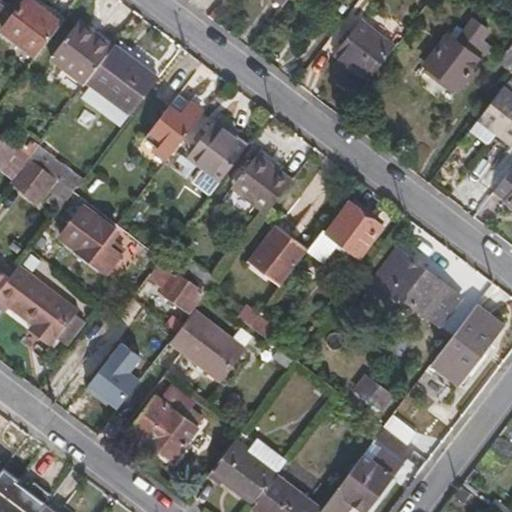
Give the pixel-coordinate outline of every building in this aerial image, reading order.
[(60,26),(30,2),(27,0),(25,0),(1,33),(35,60),(60,26)] [(60,26),(66,18),(41,0),(31,0),(30,2),(60,26)] [(424,67),(456,90),(488,47),(480,41),(493,24),(477,11),(471,19),(454,42),(446,37),(424,67)] [(471,19),(463,14),(446,37),(454,42),(471,19)] [(368,80),(393,46),(359,20),(334,53),(368,80)] [(85,84),(87,81),(112,47),(79,22),(51,59),(85,84)] [(488,47),(501,30),(493,24),(480,41),(488,47)] [(158,79),(114,45),(112,47),(87,81),(131,115),(158,79)] [(511,49),(501,64),(511,72),(511,49)] [(511,145),(511,91),(504,86),(478,120),(497,134),(511,145)] [(184,106),(181,110),(170,101),(148,132),(158,140),(152,149),(166,160),(198,117),(184,106)] [(469,131),(489,145),(497,134),(478,120),(469,131)] [(221,180),(247,146),(214,122),(189,156),(221,180)] [(0,164),(4,168),(18,148),(0,134),(0,164)] [(84,178),(39,144),(29,157),(58,178),(74,191),(84,178)] [(11,182),(39,203),(58,178),(29,157),(11,182)] [(267,214),(292,181),(261,158),(237,191),(267,214)] [(511,209),(511,167),(492,194),(511,209)] [(357,257),(380,226),(350,203),(326,234),(338,243),(357,257)] [(106,246),(117,231),(84,205),(60,237),(75,248),(75,251),(105,273),(118,256),(106,246)] [(280,288),(304,257),(308,251),(275,227),(248,263),(280,288)] [(338,243),(326,234),(323,232),(308,251),(323,263),(338,243)] [(121,234),(113,251),(126,257),(134,240),(121,234)] [(368,285),(385,299),(393,289),(414,263),(396,249),(368,285)] [(185,259),(178,270),(183,273),(184,271),(189,275),(193,275),(201,280),(201,283),(209,289),(214,282),(185,259)] [(189,275),(184,271),(183,273),(181,276),(161,262),(152,276),(163,284),(160,289),(188,310),(201,292),(197,289),(201,283),(201,280),(193,275),(189,275)] [(443,285),(414,263),(393,289),(423,312),(443,285)] [(76,310),(17,265),(7,278),(0,287),(0,298),(31,322),(38,328),(33,334),(48,346),(76,310)] [(436,323),(457,296),(443,285),(423,312),(436,323)] [(466,375),(503,326),(477,305),(439,355),(466,375)] [(218,380),(241,349),(192,310),(169,341),(218,380)] [(31,322),(26,329),(33,334),(38,328),(31,322)] [(82,392),(100,368),(86,358),(68,382),(82,392)] [(173,461),(197,428),(155,397),(131,430),(173,461)] [(412,450),(405,445),(383,428),(374,439),(404,461),(412,450)] [(247,447),(235,438),(225,451),(269,485),(276,476),(244,452),(247,447)] [(222,485),(225,481),(254,504),(269,485),(225,451),(207,474),(222,485)] [(362,511),(365,511),(400,465),(379,451),(372,461),(362,455),(321,509),(324,511),(345,511),(352,505),(362,511)] [(276,476),(269,485),(254,504),(251,509),(254,511),(318,511),(320,510),(276,476)]
